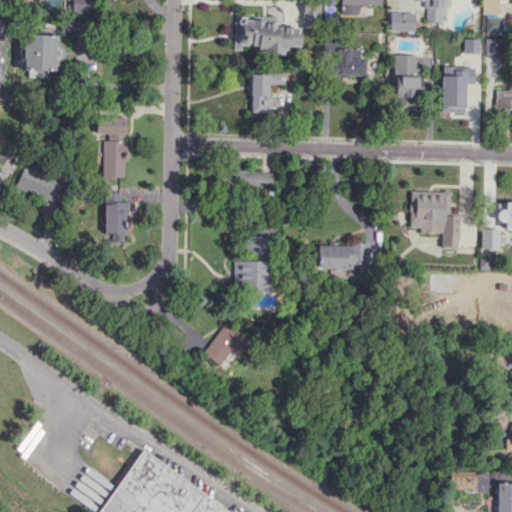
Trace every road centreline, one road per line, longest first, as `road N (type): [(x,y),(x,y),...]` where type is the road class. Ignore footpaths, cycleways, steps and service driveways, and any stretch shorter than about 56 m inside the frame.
road 1 (residential): [(172,139),(511,151)]
road 2 (residential): [(175,0),(168,278)]
road 3 (residential): [(0,227),(127,302)]
